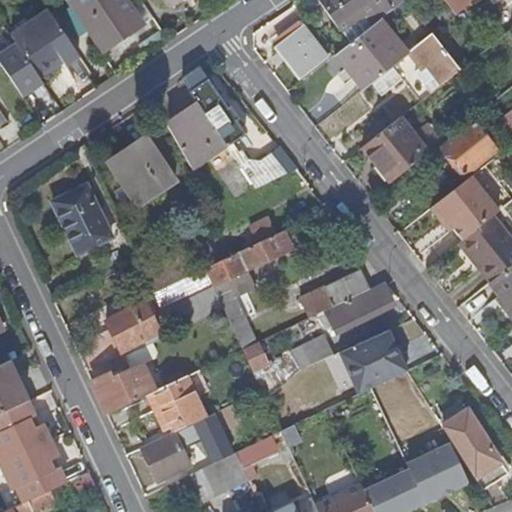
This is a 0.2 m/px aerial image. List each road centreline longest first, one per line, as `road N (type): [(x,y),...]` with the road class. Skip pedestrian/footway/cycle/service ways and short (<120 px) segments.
road 1 (residential): [(219,30),(511,407)]
road 2 (residential): [(132,511),(0,232)]
road 3 (residential): [(219,30),(0,180)]
